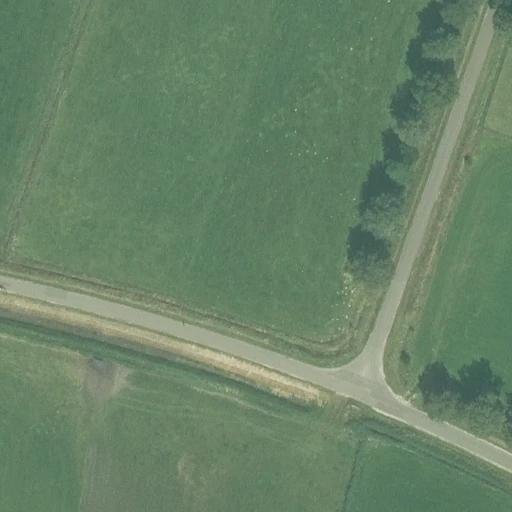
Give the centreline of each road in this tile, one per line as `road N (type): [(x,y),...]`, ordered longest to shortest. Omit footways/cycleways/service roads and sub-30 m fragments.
road 1 (unclassified): [(359,393),(497,0)]
road 2 (unclassified): [(359,393),(146,321),(0,284)]
road 3 (unclassified): [(511,465),(359,393)]
